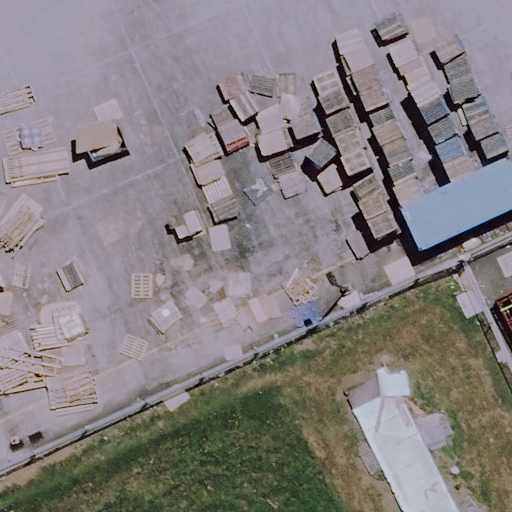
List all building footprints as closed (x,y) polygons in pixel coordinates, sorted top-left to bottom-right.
[(511,81),(472,99),(491,142),(506,136),(511,149),(511,81)] [(359,197),(475,151),(455,99),(338,144),(359,197)] [(475,151),(359,197),(382,256),(498,210),(475,151)] [(239,319),(208,256),(93,314),(124,377),(239,319)] [(40,277),(0,301),(0,431),(98,372),(40,277)]
